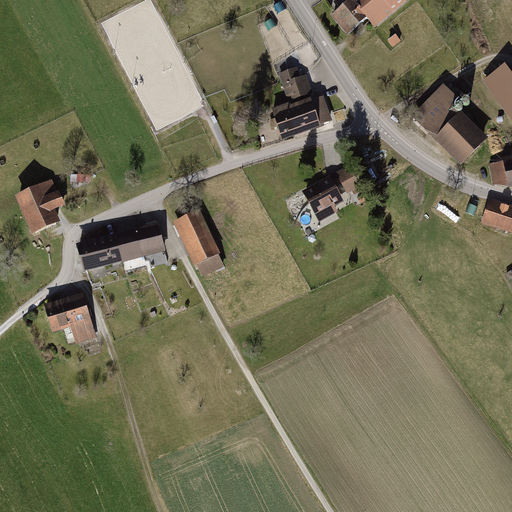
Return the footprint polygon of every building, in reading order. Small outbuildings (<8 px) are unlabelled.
[(369,24),(376,33),(412,3),(409,1),(410,0),(349,0),(351,3),(331,19),(349,41),(369,24)] [(511,74),(505,65),(482,83),(511,120),(511,74)] [(297,69),(278,75),(289,103),(313,95),(306,76),(300,78),(297,69)] [(412,120),(435,143),(457,120),(450,113),(459,101),(441,89),(412,120)] [(291,107),(289,103),(271,109),(282,140),(332,123),(325,100),(313,104),(312,100),(291,107)] [(483,144),(457,120),(435,143),(460,167),(483,144)] [(504,163),(489,166),(494,187),(508,184),(509,188),(511,187),(511,157),(504,160),(504,163)] [(352,165),(331,177),(337,189),(342,186),(347,194),(364,185),(352,165)] [(331,177),(301,193),(317,223),(337,212),(334,206),(344,201),(337,189),(331,177)] [(41,183),(16,195),(34,233),(62,219),(57,209),(66,204),(59,190),(47,196),(41,183)] [(511,209),(488,201),(481,225),(511,235),(511,209)] [(225,268),(198,212),(177,222),(204,278),(225,268)] [(157,224),(119,234),(126,263),(164,253),(157,224)] [(119,234),(78,244),(81,261),(91,272),(126,263),(119,234)] [(81,295),(42,307),(50,332),(70,326),(75,340),(94,334),(81,295)]
